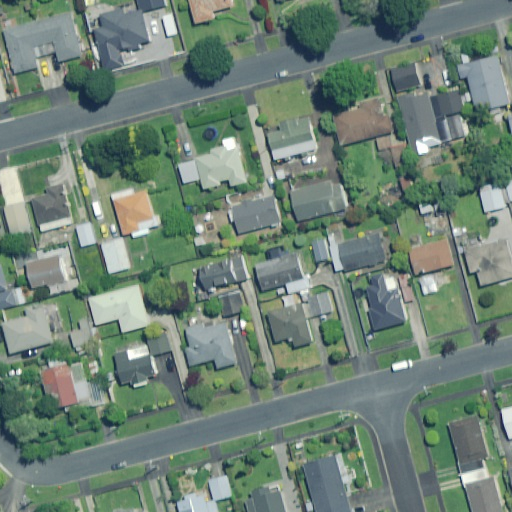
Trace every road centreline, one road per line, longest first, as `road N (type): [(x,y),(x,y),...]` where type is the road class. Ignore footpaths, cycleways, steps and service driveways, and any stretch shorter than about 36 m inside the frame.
road 1 (residential): [(511,2),(0,139)]
road 2 (residential): [(0,439),(42,474),(377,386)]
road 3 (residential): [(377,386),(511,350)]
road 4 (residential): [(412,511),(377,386)]
